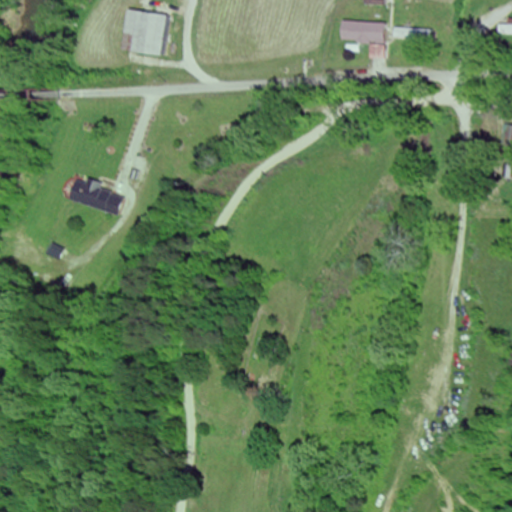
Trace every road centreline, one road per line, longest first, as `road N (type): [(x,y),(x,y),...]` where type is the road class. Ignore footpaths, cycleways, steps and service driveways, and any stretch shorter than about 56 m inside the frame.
road 1 (residential): [(55,94),(511,72)]
road 2 (residential): [(511,123),(354,129),(197,199),(170,237),(165,281)]
